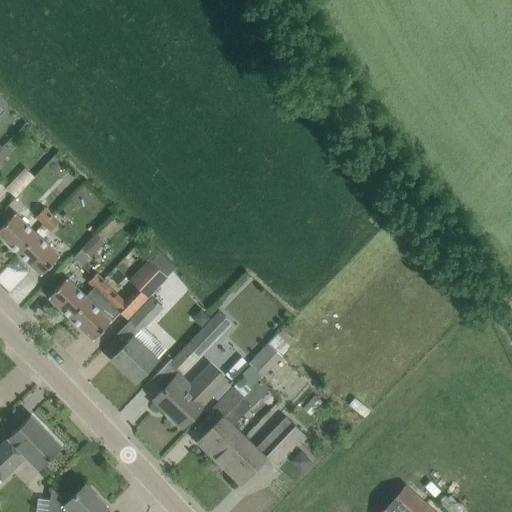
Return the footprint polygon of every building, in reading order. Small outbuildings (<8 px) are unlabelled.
[(5,108),(7,106),(9,104),(1,96),(0,96),(0,117),(7,110),(5,108)] [(5,188),(15,197),(34,177),(24,168),(5,188)] [(57,210),(52,215),(45,208),(35,218),(50,232),(65,217),(57,210)] [(0,234),(19,253),(36,235),(14,213),(10,217),(0,228),(0,234)] [(72,257),(82,267),(106,243),(95,233),(72,257)] [(41,274),(55,260),(59,256),(36,235),(19,253),(41,274)] [(148,297),(167,276),(150,259),(130,279),(130,280),(138,288),(148,297)] [(93,289),(103,279),(97,273),(87,283),(93,289)] [(77,303),(85,296),(66,278),(49,297),(70,318),(81,307),(77,303)] [(112,287),(105,281),(103,279),(93,289),(85,297),(85,296),(77,303),(81,307),(70,318),(93,339),(107,325),(120,310),(119,309),(123,305),(125,302),(111,288),(112,287)] [(136,381),(156,359),(166,349),(145,328),(164,308),(151,296),(129,320),(139,330),(112,358),(136,381)] [(219,312),(172,361),(182,370),(183,372),(230,322),(219,312)] [(290,346),(295,341),(284,329),(278,335),(269,344),(281,355),(289,348),(290,346)] [(268,343),(249,364),(263,377),(282,357),(281,355),(269,344),(268,343)] [(156,400),(153,403),(163,413),(166,410),(182,425),(201,406),(200,406),(226,379),(211,365),(191,386),(179,374),(173,380),(173,379),(164,389),(155,399),(156,400)] [(239,377),(250,387),(260,376),(249,366),(239,377)] [(220,461),(242,437),(231,426),(253,404),(234,386),(216,405),(225,414),(199,441),(220,461)] [(48,461),(62,447),(31,415),(16,429),(7,438),(7,439),(0,445),(0,479),(2,482),(17,466),(14,463),(22,454),(26,458),(38,471),(48,461)] [(276,465),(289,451),(304,435),(295,425),(286,417),(254,449),(242,437),(220,461),(241,482),(268,454),(276,463),(275,464),(276,465)] [(104,511),(108,508),(85,484),(66,503),(51,488),(48,511),(104,511)] [(433,511),(405,486),(381,511),(433,511)]
